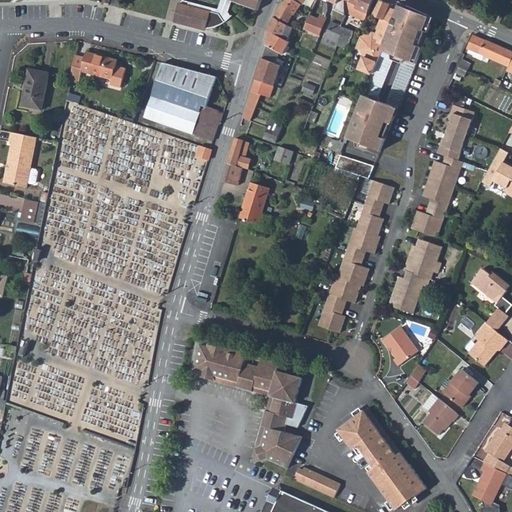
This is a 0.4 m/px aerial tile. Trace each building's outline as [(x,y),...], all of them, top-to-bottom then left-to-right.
[(220,0),(218,8),(188,0),(187,5),(219,14),(225,21),(229,15),(230,11),(233,1),(229,0),(220,0)] [(260,10),(263,0),(229,0),(233,1),(260,10)] [(283,38),(288,26),(295,16),(297,17),(303,5),(295,0),(286,0),(272,24),(269,30),(272,32),(283,38)] [(313,10),(317,1),(316,0),(311,0),(307,7),(313,10)] [(346,15),(346,6),(346,0),(329,0),(337,4),(334,10),(346,17),(346,15)] [(358,5),(346,0),(346,6),(356,10),(357,8),(358,5)] [(346,0),(358,5),(357,8),(370,14),(375,0),(346,0)] [(365,58),(378,63),(383,50),(398,12),(389,8),(390,5),(380,0),(375,15),(381,18),(378,26),(374,37),(370,36),(363,40),(360,49),(365,58)] [(185,21),(183,25),(205,30),(206,27),(214,26),(225,21),(219,14),(187,5),(179,3),(174,18),(185,21)] [(419,12),(401,3),(398,12),(383,50),(418,64),(436,20),(419,12)] [(309,18),(313,11),(313,10),(307,7),(306,7),(302,16),(309,18)] [(317,13),(313,11),(309,18),(305,29),(306,30),(321,35),(327,18),(323,17),(322,21),(316,18),(317,13)] [(346,15),(346,17),(340,25),(354,32),(357,32),(361,22),(346,15)] [(304,31),(305,29),(309,18),(302,16),(298,28),(304,31)] [(325,38),(339,43),(341,38),(342,35),(340,25),(331,21),(325,38)] [(354,32),(340,25),(342,35),(341,38),(351,42),(354,32)] [(288,41),(294,28),(288,26),(283,38),(272,32),(268,45),(280,53),(284,55),(290,43),(288,41)] [(323,44),(337,50),(339,43),(325,38),(323,44)] [(511,61),(511,54),(474,38),(469,49),(471,50),(490,58),(510,67),(511,61)] [(263,58),(276,64),(278,60),(281,61),(282,58),(279,57),(280,53),(268,45),(263,58)] [(476,57),(488,63),(490,58),(471,50),(470,53),(476,56),(476,57)] [(87,59),(76,56),(71,83),(80,85),(83,73),(112,81),(111,86),(123,89),(128,70),(118,67),(120,62),(88,54),(87,59)] [(282,68),(276,64),(263,58),(255,80),(276,87),(282,68)] [(374,74),(378,63),(365,58),(361,69),(374,74)] [(462,62),(460,67),(469,72),(469,70),(471,71),(472,69),(470,68),(471,66),(462,62)] [(209,106),(218,79),(191,71),(164,64),(154,97),(163,100),(165,94),(222,113),(223,111),(209,106)] [(43,111),(51,74),(31,70),(23,107),(43,111)] [(272,98),(276,87),(255,80),(255,82),(252,92),(263,95),(272,98)] [(244,118),(252,121),(263,95),(252,92),(244,118)] [(82,99),(69,94),(67,100),(68,101),(80,105),(82,99)] [(225,114),(222,113),(165,94),(163,100),(201,113),(199,117),(218,123),(221,125),(225,114)] [(400,109),(365,95),(348,137),(382,151),(400,109)] [(147,119),(156,122),(163,100),(154,97),(147,119)] [(163,100),(156,122),(193,135),(194,134),(212,140),(218,123),(199,117),(201,113),(163,100)] [(455,114),(453,120),(450,130),(468,136),(476,112),(455,105),(452,113),(455,114)] [(321,109),(315,106),(309,121),(315,123),(321,109)] [(265,138),(278,143),(285,123),(273,119),(265,138)] [(444,146),(442,145),(439,153),(447,156),(460,160),(468,136),(450,130),(447,139),(444,146)] [(13,143),(5,184),(27,188),(28,184),(31,170),(38,138),(12,133),(10,142),(13,143)] [(230,165),(243,169),(249,171),(252,160),(240,156),(245,141),(238,139),(230,165)] [(215,150),(203,146),(200,156),(212,160),(215,150)] [(280,147),(279,152),(274,166),(289,170),(294,156),(298,157),(300,153),(280,147)] [(502,148),(490,170),(483,182),(492,187),(495,181),(500,184),(511,164),(506,161),(510,153),(502,148)] [(375,166),(342,154),(337,168),(370,180),(375,166)] [(456,187),(465,162),(460,160),(447,156),(444,163),(436,160),(430,179),(456,187)] [(511,163),(511,164),(500,184),(508,188),(507,190),(508,194),(511,196),(511,163)] [(239,182),(243,169),(230,165),(226,178),(239,182)] [(274,166),(272,171),(287,176),(289,170),(274,166)] [(40,171),(31,170),(28,184),(34,185),(37,183),(40,171)] [(428,205),(448,212),(456,187),(430,179),(424,196),(430,198),(428,205)] [(389,205),(396,187),(375,180),(367,205),(382,210),(385,203),(389,205)] [(253,184),(242,219),(255,224),(267,189),(253,184)] [(260,226),(271,190),(267,189),(255,224),(260,226)] [(35,223),(39,203),(26,201),(22,220),(35,223)] [(382,210),(367,205),(359,230),(376,235),(379,236),(384,220),(380,218),(382,210)] [(419,210),(413,228),(439,236),(448,212),(428,205),(425,212),(419,210)] [(376,235),(359,230),(356,229),(347,253),(359,257),(362,250),(370,253),(376,235)] [(432,277),(433,277),(435,270),(439,260),(444,245),(423,239),(421,246),(418,245),(414,244),(406,269),(409,269),(428,276),(432,277)] [(339,279),(357,285),(360,285),(365,267),(357,265),(359,257),(347,253),(339,279)] [(500,307),(507,312),(511,305),(511,302),(503,295),(508,289),(507,288),(511,283),(494,270),(492,272),(484,266),(472,280),(498,301),(496,303),(500,307)] [(391,305),(416,312),(425,284),(428,276),(409,269),(406,277),(401,275),(391,305)] [(0,296),(4,298),(9,277),(0,274),(0,296)] [(357,285),(339,279),(336,278),(328,302),(345,307),(347,301),(351,302),(357,285)] [(346,317),(343,315),(345,307),(328,302),(320,327),(341,333),(346,317)] [(502,325),(510,315),(507,312),(500,307),(492,316),(502,325)] [(492,316),(488,321),(498,330),(502,325),(492,316)] [(501,349),(509,339),(498,330),(488,321),(476,335),(480,339),(470,351),(486,364),(499,348),(501,349)] [(420,350),(403,326),(384,339),(397,357),(395,358),(399,365),(420,350)] [(202,346),(196,371),(203,374),(273,393),(279,372),(281,364),(263,359),(260,368),(246,364),(248,355),(211,345),(210,348),(202,346)] [(427,373),(418,366),(412,375),(420,382),(427,373)] [(468,397),(479,382),(463,369),(445,392),(464,407),(470,399),(468,397)] [(278,392),(288,375),(279,372),(273,393),(278,395),(278,392)] [(263,428),(268,430),(278,395),(273,393),(203,374),(201,379),(271,399),(263,428)] [(289,469),(304,439),(286,433),(291,419),(295,420),(299,405),(297,404),(304,379),(288,375),(278,392),(278,395),(268,430),(263,448),(270,460),(289,469)] [(415,388),(420,382),(412,375),(408,381),(415,388)] [(455,422),(461,415),(441,398),(435,394),(425,406),(433,413),(425,423),(440,435),(452,419),(455,422)] [(370,408),(366,411),(406,467),(411,465),(370,408)] [(398,511),(428,489),(411,465),(406,467),(366,411),(339,430),(354,451),(360,446),(376,468),(370,472),(398,511)] [(502,429),(511,435),(511,426),(506,422),(502,429)] [(484,461),(485,462),(507,472),(511,466),(504,462),(511,449),(511,435),(502,429),(500,428),(486,450),(490,452),(484,461)] [(511,474),(507,472),(485,462),(482,469),(485,471),(474,494),(482,498),(484,507),(480,507),(481,511),(500,511),(499,507),(500,504),(493,500),(501,483),(511,487),(511,474)] [(301,469),(296,480),(336,498),(342,484),(306,468),(305,471),(301,469)] [(275,511),(284,494),(280,493),(275,490),(265,511),(275,511)] [(321,511),(284,494),(275,511),(321,511)]
